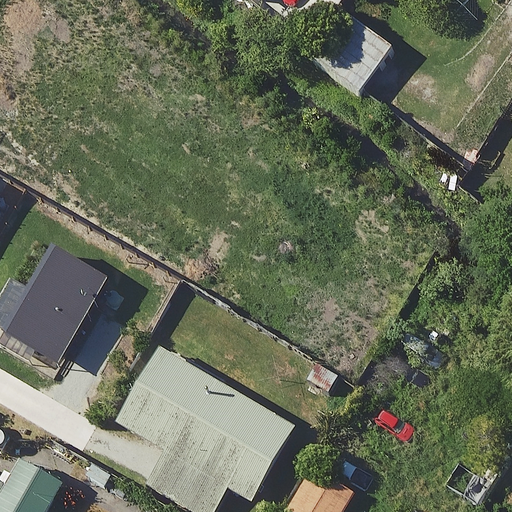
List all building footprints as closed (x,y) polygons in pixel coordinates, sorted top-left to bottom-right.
[(340,0),(266,0),(260,9),(307,45),(340,0)] [(441,82),(344,14),(311,61),(392,117),(407,96),(423,107),(441,82)] [(238,159),(133,102),(82,196),(187,253),(238,159)] [(266,511),(309,442),(170,359),(126,431),(176,461),(157,492),(190,511),(230,511),(240,497),(264,511),(266,511)] [(0,511),(64,511),(80,484),(31,456),(9,494),(0,488),(0,511)] [(356,511),(363,499),(314,474),(294,511),(356,511)]
